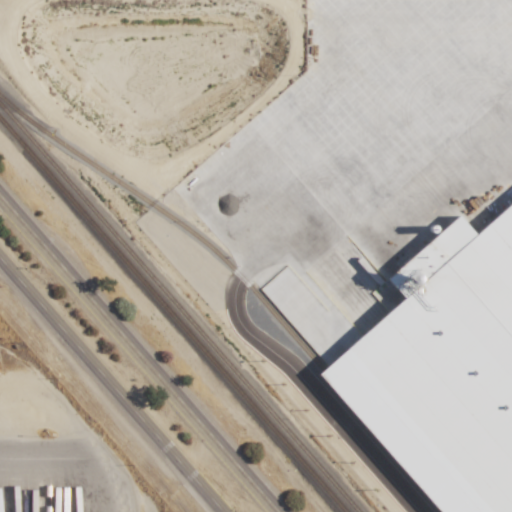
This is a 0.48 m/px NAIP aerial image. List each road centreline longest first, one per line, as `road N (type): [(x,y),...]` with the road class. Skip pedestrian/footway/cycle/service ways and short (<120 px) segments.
road 1 (primary): [(277,511),(0,196)]
road 2 (primary): [(0,260),(221,511)]
